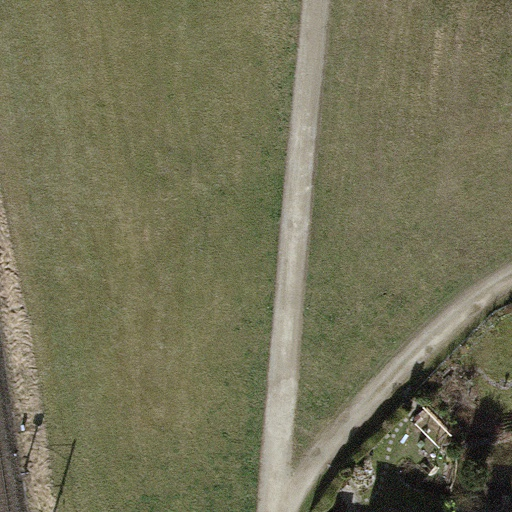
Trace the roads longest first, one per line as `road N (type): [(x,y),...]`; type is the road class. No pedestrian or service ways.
road 1 (track): [(272,511),(319,0)]
road 2 (track): [(511,279),(477,301),(351,422),(286,511)]
